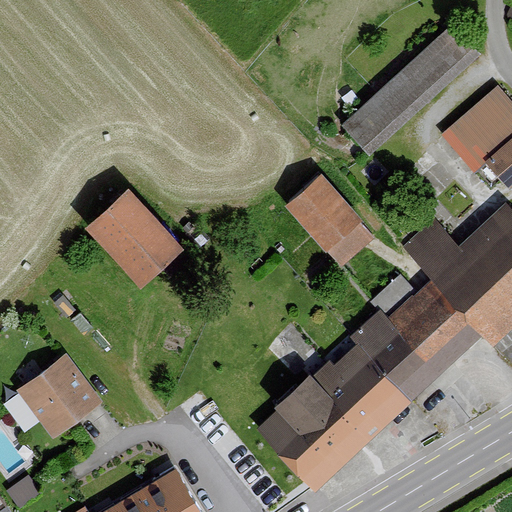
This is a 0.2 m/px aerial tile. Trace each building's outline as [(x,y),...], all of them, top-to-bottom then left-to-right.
[(478,54),(451,24),(342,123),(369,152),(478,54)] [(511,107),(494,87),(439,134),(488,191),(500,181),(508,191),(511,186),(511,107)] [(373,237),(319,177),(285,207),(338,268),(373,237)] [(181,248),(126,190),(85,229),(139,287),(181,248)] [(429,280),(481,335),(491,346),(511,326),(511,207),(506,201),(457,248),(430,219),(399,248),(429,280)] [(350,338),(356,345),(410,402),(481,335),(429,280),(415,294),(396,275),(369,300),(379,310),(350,338)] [(410,402),(356,345),(334,365),(330,361),(302,387),(360,449),(410,402)] [(360,449),(302,387),(267,351),(241,375),(244,377),(222,397),(313,493),(360,449)] [(101,401),(63,355),(15,394),(52,440),(101,401)] [(88,471),(66,485),(82,511),(197,511),(160,450),(150,456),(142,443),(110,463),(122,482),(103,495),(88,471)]
